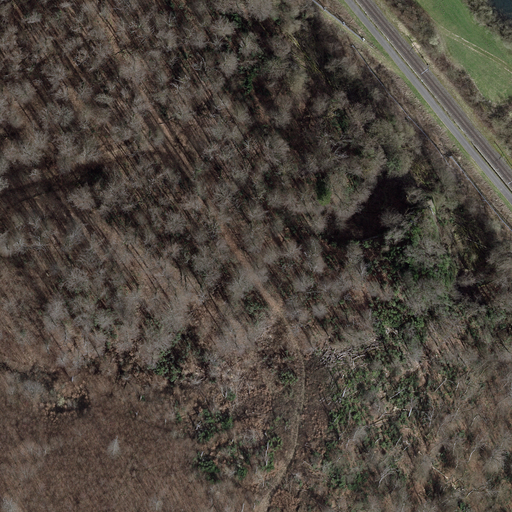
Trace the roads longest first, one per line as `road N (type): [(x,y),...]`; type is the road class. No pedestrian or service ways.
road 1 (track): [(141,0),(164,138),(0,200)]
road 2 (track): [(414,83),(302,0)]
